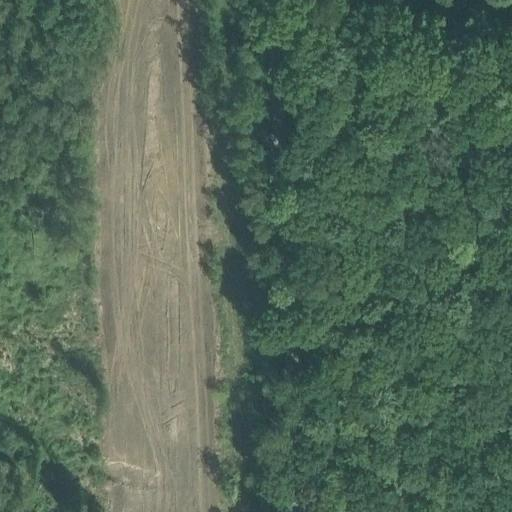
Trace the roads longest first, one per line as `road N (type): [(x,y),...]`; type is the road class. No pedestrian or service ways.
road 1 (track): [(282,0),(314,511)]
road 2 (track): [(324,0),(511,53)]
